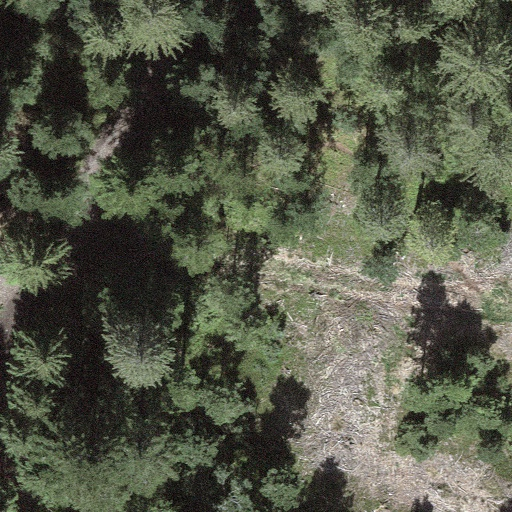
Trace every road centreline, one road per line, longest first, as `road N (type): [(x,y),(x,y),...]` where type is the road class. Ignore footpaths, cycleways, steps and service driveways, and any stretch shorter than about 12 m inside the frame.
road 1 (track): [(199,0),(18,304),(0,358)]
road 2 (track): [(0,373),(38,511)]
